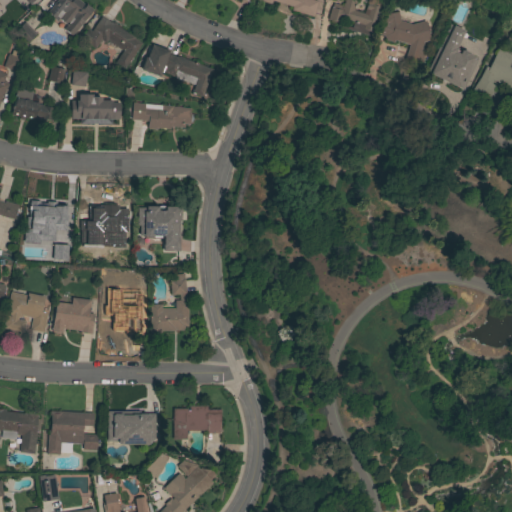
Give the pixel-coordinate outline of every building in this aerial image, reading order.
[(71,36),(63,29),(66,25),(58,18),(56,21),(52,18),(53,16),(47,12),(57,0),(78,0),(84,5),(85,4),(91,9),(90,10),(91,10),(83,20),(84,20),(71,36)] [(314,0),(317,1),(312,17),(291,10),(292,7),(271,0),(270,4),(257,0),(314,0)] [(338,23),(327,19),(331,7),(333,3),(342,6),(344,0),(353,0),(356,1),(353,10),(363,13),(366,3),(367,3),(368,0),(378,0),(381,1),(370,36),(338,26),(338,23)] [(425,21),(429,40),(423,42),(420,50),(425,52),(420,65),(403,60),(408,45),(393,40),(392,42),(385,40),(388,29),(386,13),(397,11),(399,21),(411,24),(425,21)] [(108,41),(107,40),(105,43),(100,40),(94,49),(80,39),(87,28),(91,31),(100,16),(109,23),(110,21),(112,23),(112,22),(116,24),(116,25),(134,38),(133,38),(141,43),(124,68),(114,62),(123,50),(121,49),(121,50),(107,41),(108,41)] [(35,34),(24,44),(13,32),(24,22),(35,34)] [(463,31),(455,48),(456,48),(455,50),(459,52),(460,50),(461,51),(462,50),(469,53),(468,54),(477,59),(462,90),(447,83),(445,83),(443,83),(442,82),(440,79),(425,72),(449,24),(463,31)] [(168,50),(167,54),(175,57),(176,56),(178,57),(178,56),(183,58),(212,69),(202,97),(191,93),(197,79),(196,78),(193,85),(174,78),(174,77),(163,72),(164,71),(161,70),(159,77),(140,70),(144,57),(146,58),(151,44),(168,50)] [(485,66),(488,67),(497,48),(511,55),(511,92),(506,89),(507,87),(492,80),(490,83),(494,86),(485,100),(471,91),(479,78),(485,66)] [(10,55),(12,50),(22,54),(20,59),(23,60),(18,73),(2,67),(8,54),(10,55)] [(64,69),(60,84),(47,80),(50,66),(64,69)] [(0,72),(5,75),(3,80),(6,82),(6,83),(8,84),(0,100),(0,72)] [(68,87),(82,88),(83,73),(69,72),(68,87)] [(30,101),(37,103),(36,104),(54,108),(51,121),(43,119),(42,121),(33,119),(33,120),(23,118),(23,120),(18,119),(19,117),(9,115),(15,88),(32,91),(30,101)] [(65,97),(74,97),(74,94),(77,94),(77,92),(80,92),(80,94),(87,94),(86,104),(78,104),(77,105),(78,105),(78,108),(89,109),(89,111),(95,111),(96,111),(98,111),(101,111),(102,106),(103,106),(103,105),(113,105),(113,106),(114,106),(114,120),(99,119),(98,123),(100,123),(100,128),(98,128),(84,128),(84,129),(82,130),(78,130),(75,129),(76,128),(65,128),(65,97)] [(191,99),(197,100),(193,115),(190,114),(189,116),(191,115),(192,117),(191,120),(190,122),(189,121),(189,125),(184,124),(183,128),(169,126),(169,129),(156,128),(156,130),(147,129),(148,121),(130,119),(132,103),(161,105),(172,106),(172,107),(189,108),(191,99)] [(29,199),(31,199),(37,199),(37,200),(39,200),(38,203),(41,203),(41,201),(48,202),(47,203),(57,204),(57,206),(63,207),(62,212),(64,212),(63,229),(60,228),(59,234),(42,233),(43,227),(26,225),(29,199)] [(0,202),(3,203),(4,201),(17,205),(13,219),(0,215),(0,202)] [(101,203),(112,203),(112,204),(124,204),(124,226),(104,226),(104,235),(99,235),(99,236),(83,236),(84,204),(85,204),(86,203),(101,203)] [(175,229),(176,229),(175,240),(178,240),(178,253),(163,253),(163,243),(161,243),(161,229),(144,228),(144,233),(134,233),(134,204),(162,205),(162,204),(174,204),(174,213),(175,213),(175,229)] [(70,257),(58,256),(59,241),(71,241),(70,257)] [(130,246),(130,267),(115,267),(115,246),(130,246)] [(114,270),(114,271),(115,271),(115,280),(114,280),(114,283),(99,282),(100,269),(114,270)] [(178,294),(170,295),(168,280),(172,280),(171,275),(183,274),(186,300),(187,300),(187,326),(183,326),(183,328),(182,328),(182,330),(174,330),(174,331),(160,331),(160,334),(149,334),(149,304),(160,304),(160,308),(174,308),(174,300),(179,300),(178,294)] [(43,296),(40,312),(47,314),(43,333),(29,330),(31,318),(21,316),(20,317),(17,317),(17,319),(25,321),(22,333),(2,328),(5,315),(10,317),(10,315),(5,314),(10,292),(26,295),(27,293),(43,296)] [(61,333),(51,331),(55,302),(70,304),(71,297),(90,300),(88,313),(93,314),(91,330),(91,334),(79,332),(79,331),(62,329),(61,333)] [(139,309),(138,333),(128,332),(128,335),(107,334),(107,331),(99,331),(100,309),(99,309),(99,302),(112,303),(112,307),(139,309)] [(188,408),(188,406),(206,406),(206,409),(219,409),(219,433),(205,433),(205,431),(185,430),(185,439),(172,439),(172,408),(188,408)] [(0,438),(1,431),(0,430),(0,408),(5,408),(5,411),(23,413),(23,409),(38,411),(37,419),(36,418),(34,434),(35,435),(33,454),(18,452),(20,435),(15,435),(15,439),(0,438)] [(92,413),(91,426),(81,425),(81,434),(96,434),(95,450),(81,449),(82,444),(59,443),(58,454),(46,454),(47,435),(48,435),(48,430),(49,430),(50,415),(49,415),(49,411),(92,413)] [(148,443),(147,443),(147,445),(117,445),(117,441),(106,441),(106,411),(139,411),(139,414),(154,414),(154,438),(148,443)] [(167,457),(155,478),(142,471),(160,453),(167,457)] [(185,476),(175,466),(181,460),(197,465),(185,476)] [(158,511),(165,505),(163,504),(169,498),(171,500),(172,498),(169,494),(168,495),(162,489),(178,473),(183,479),(196,466),(198,468),(199,467),(210,471),(214,475),(209,480),(211,483),(180,511),(158,511)] [(53,474),(57,499),(41,502),(37,476),(53,474)] [(143,497),(145,511),(103,511),(102,504),(103,504),(102,495),(104,495),(104,494),(113,492),(113,493),(115,493),(118,511),(134,511),(133,498),(143,497)]
